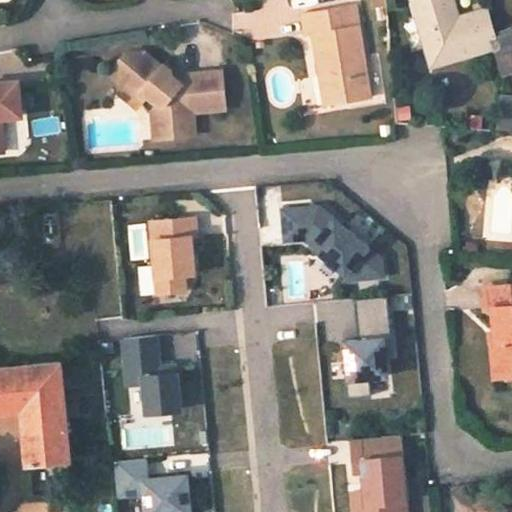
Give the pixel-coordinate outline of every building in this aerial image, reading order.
[(446,7),(453,5),(451,0),(411,0),(430,64),(496,44),(493,35),(486,9),(456,18),(450,19),(446,7)] [(313,33),(324,103),(369,95),(357,24),(351,25),(348,4),(303,12),(307,34),(313,33)] [(357,24),(354,4),(348,4),(351,25),(357,24)] [(456,18),(453,5),(446,7),(450,19),(456,18)] [(511,29),(493,35),(496,44),(503,70),(511,67),(511,29)] [(224,107),(221,73),(187,76),(188,80),(180,80),(169,71),(171,69),(164,64),(160,70),(148,60),(152,56),(141,49),(126,49),(107,71),(119,80),(124,80),(136,88),(141,88),(145,91),(157,100),(150,108),(153,136),(195,132),(194,117),(190,115),(189,111),(224,107)] [(220,70),(180,73),(172,67),(171,69),(169,71),(180,80),(188,80),(187,76),(221,73),(220,70)] [(0,149),(2,149),(0,122),(0,116),(19,114),(16,79),(0,80),(0,149)] [(136,88),(124,80),(118,89),(136,103),(145,91),(141,88),(136,88)] [(318,216),(324,209),(320,205),(314,212),(318,216)] [(346,279),(384,275),(382,257),(324,209),(318,216),(314,212),(307,206),(282,209),(285,240),(307,238),(313,243),(311,245),(346,273),(346,279)] [(151,220),(157,293),(185,290),(184,274),(194,273),(191,236),(196,235),(195,217),(151,220)] [(511,283),(483,287),(485,308),(492,308),(495,342),(491,342),(495,376),(511,373),(511,283)] [(345,378),(347,397),(371,395),(370,377),(388,375),(386,355),(393,354),(387,295),(354,298),(358,339),(345,340),(349,378),(345,378)] [(323,339),(353,338),(350,299),(321,301),(323,339)] [(159,367),(156,335),(123,338),(127,385),(144,383),(146,413),(180,409),(176,365),(159,367)] [(65,398),(61,361),(0,365),(0,411),(20,409),(26,462),(70,459),(66,411),(79,410),(77,397),(65,398)] [(353,505),(353,511),(396,511),(395,502),(406,501),(400,435),(351,439),(354,471),(364,471),(365,490),(367,503),(353,505)] [(116,461),(120,495),(145,493),(146,511),(190,511),(187,475),(148,478),(146,459),(116,461)] [(353,505),(367,503),(365,490),(351,491),(353,505)] [(407,511),(406,501),(395,502),(396,511),(407,511)]
